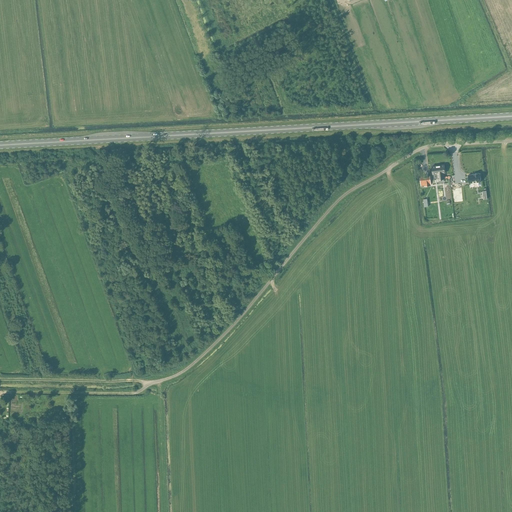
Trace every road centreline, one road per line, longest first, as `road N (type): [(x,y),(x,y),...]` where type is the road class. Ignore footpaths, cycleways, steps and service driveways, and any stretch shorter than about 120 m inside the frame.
road 1 (primary): [(0,145),(511,116)]
road 2 (unclassified): [(148,384),(183,371),(219,339),(341,197),(423,147),(511,141)]
road 3 (track): [(148,384),(0,379)]
road 4 (track): [(270,280),(218,260),(152,276)]
